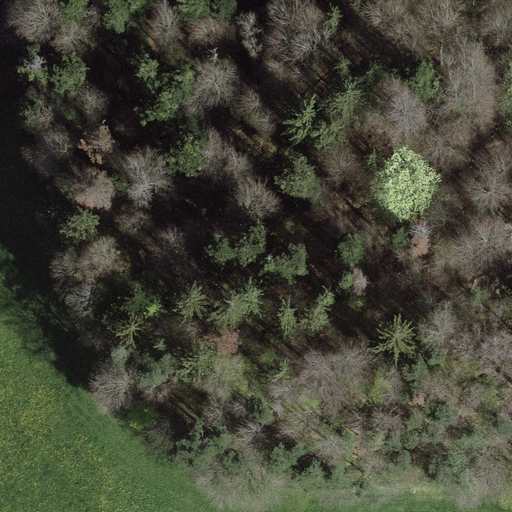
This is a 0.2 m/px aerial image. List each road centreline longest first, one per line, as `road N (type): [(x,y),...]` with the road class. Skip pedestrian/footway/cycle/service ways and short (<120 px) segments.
road 1 (track): [(89,285),(511,141)]
road 2 (track): [(0,95),(29,79),(83,0)]
